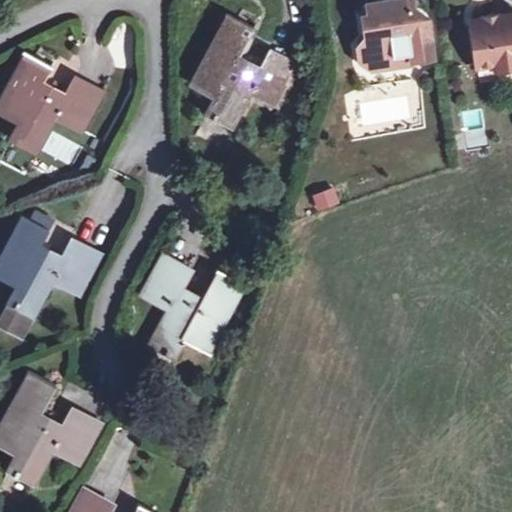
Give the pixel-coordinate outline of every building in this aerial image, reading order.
[(366,35),(358,46),(361,60),(372,68),(386,65),(394,56),(412,53),(413,59),(432,56),(426,19),(420,20),(419,19),(418,18),(417,17),(416,16),(415,16),(413,16),(409,17),(408,10),(412,9),(410,0),(383,0),(366,3),(368,14),(363,15),(366,35)] [(499,11),(482,14),(482,22),(502,19),(500,14),(499,11)] [(482,22),(472,24),(478,65),(496,61),(511,58),(511,12),(500,14),(502,19),(482,22)] [(227,15),(192,84),(216,97),(208,114),(234,127),(251,91),(278,105),(298,66),(270,51),(261,70),(245,63),(241,71),(234,67),(254,28),(227,15)] [(26,51),(0,100),(0,109),(22,121),(14,137),(38,150),(56,116),(83,130),(104,92),(75,75),(66,94),(51,86),(46,94),(39,90),(52,65),(26,51)] [(511,58),(496,61),(497,69),(511,66),(511,58)] [(335,185),(311,193),(317,210),(341,202),(335,185)] [(24,215),(0,259),(0,274),(18,284),(10,300),(33,313),(52,279),(80,294),(101,254),(72,239),(62,257),(48,250),(44,258),(36,254),(52,224),(35,215),(32,220),(24,215)] [(163,253),(142,291),(169,307),(149,342),(174,355),(182,339),(207,352),(245,284),(219,269),(198,307),(190,303),(195,295),(180,287),(190,269),(163,253)] [(33,313),(10,300),(0,316),(0,322),(22,335),(33,313)] [(31,370),(0,425),(0,442),(17,452),(8,468),(33,482),(52,447),(79,462),(101,423),(73,407),(61,426),(47,418),(42,426),(36,422),(56,384),(31,370)] [(84,488),(70,511),(155,511),(141,504),(136,511),(107,511),(112,503),(84,488)]
